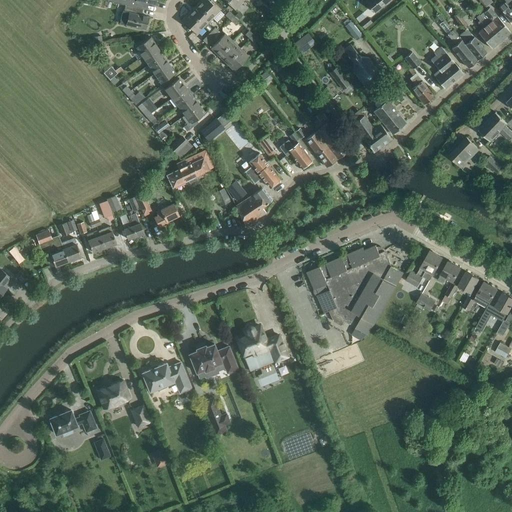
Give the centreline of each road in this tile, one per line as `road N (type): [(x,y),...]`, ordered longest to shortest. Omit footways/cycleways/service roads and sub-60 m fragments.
road 1 (residential): [(0,335),(58,278),(259,225),(302,178),(384,150),(511,37)]
road 2 (residential): [(511,285),(408,222),(381,218),(258,276),(108,329),(70,351),(22,403),(15,429)]
